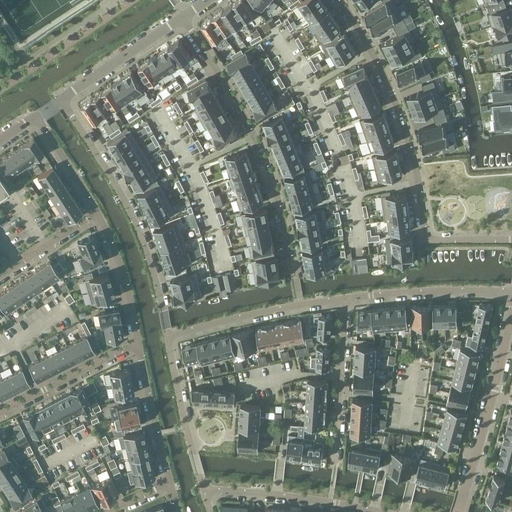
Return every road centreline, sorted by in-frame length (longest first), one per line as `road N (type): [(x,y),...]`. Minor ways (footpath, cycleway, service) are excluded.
road 1 (residential): [(338,0),(391,90),(425,233),(511,238)]
road 2 (residential): [(299,305),(280,208),(255,137),(184,16)]
road 3 (residential): [(167,337),(127,206),(62,98)]
road 4 (residential): [(458,511),(511,316)]
road 5 (residential): [(204,490),(382,511)]
road 6 (residential): [(511,292),(344,298)]
road 7 (residential): [(344,298),(336,459)]
road 8 (residential): [(167,337),(204,490)]
road 9 (residential): [(0,414),(137,344)]
road 10 (residential): [(62,98),(184,16)]
road 11 (residential): [(137,344),(167,485)]
road 12 (residential): [(96,213),(137,344)]
road 13 (residential): [(299,305),(167,337)]
